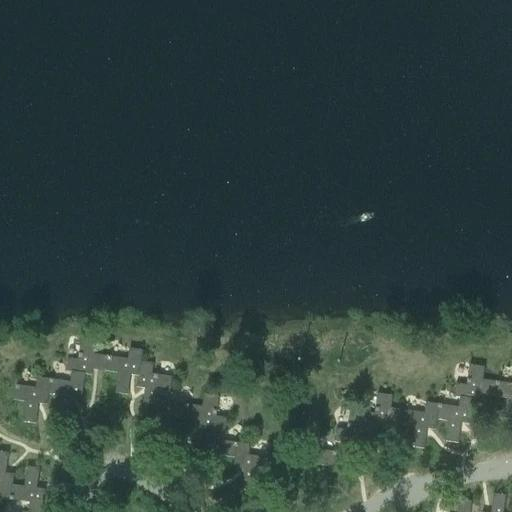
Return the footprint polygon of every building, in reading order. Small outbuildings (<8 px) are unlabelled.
[(71,375),(84,377),(91,378),(92,370),(105,371),(107,359),(94,357),(95,345),(80,343),(77,362),(67,361),(65,374),(71,375)] [(107,359),(105,371),(105,374),(117,376),(114,396),(127,398),(130,378),(139,379),(141,364),(142,353),(128,351),(127,362),(107,359)] [(141,364),(139,379),(137,389),(146,390),(144,405),(155,406),(156,406),(158,392),(171,394),(173,379),(153,376),(154,366),(141,364)] [(460,400),(473,402),(480,403),(481,394),(486,395),(494,396),(496,384),(483,382),(485,369),(470,367),(467,387),(456,385),(454,399),(460,400)] [(81,402),(84,377),(71,375),(70,385),(51,382),(49,397),(60,399),(57,419),(70,420),(73,400),(81,402)] [(47,408),(49,397),(51,382),(37,380),(36,391),(16,388),(14,403),(26,405),(24,425),(36,426),(39,406),(47,408)] [(511,385),(496,384),(494,396),(494,399),(506,401),(503,421),(511,421),(511,385)] [(169,403),(171,394),(158,392),(156,406),(155,406),(154,417),(162,418),(159,438),(172,440),(175,420),(187,421),(187,419),(189,406),(169,403)] [(395,424),(403,425),(404,412),(391,410),(393,398),(378,395),(375,415),(364,414),(362,427),(378,430),(388,431),(389,423),(395,424)] [(202,408),(189,406),(187,419),(197,420),(201,421),(199,429),(206,430),(219,432),(225,433),(227,419),(216,418),(219,398),(204,396),(202,408)] [(473,402),(460,400),(459,409),(440,406),(437,422),(449,423),(446,443),(458,445),(461,430),(461,425),(470,426),(473,402)] [(436,432),(437,422),(440,406),(426,404),(424,415),(404,412),(403,425),(402,427),(415,429),(412,449),(424,451),(427,436),(427,431),(436,432)] [(376,441),(378,430),(362,427),(364,414),(350,412),(347,432),(337,430),(335,444),(341,445),(354,447),(360,448),(362,439),(366,440),(376,441)] [(223,457),(235,459),(237,444),(218,441),(219,432),(206,430),(202,454),(211,456),(210,460),(208,476),(220,477),(223,457)] [(237,444),(235,459),(233,469),(241,471),(241,474),(239,490),(251,492),(254,472),(266,474),(268,459),(249,456),(250,446),(237,444)] [(350,471),(354,447),(341,445),(339,454),(319,451),(317,467),(329,468),(326,488),(334,490),(339,490),(342,470),(350,471)] [(0,500),(11,502),(13,487),(15,476),(6,475),(9,455),(0,453),(0,500)] [(25,488),(13,487),(11,502),(30,505),(29,511),(42,511),(46,491),(37,490),(40,470),(28,468),(25,488)] [(503,511),(506,497),(493,495),(490,511),(503,511)] [(470,511),(472,503),(459,501),(457,511),(470,511)]
